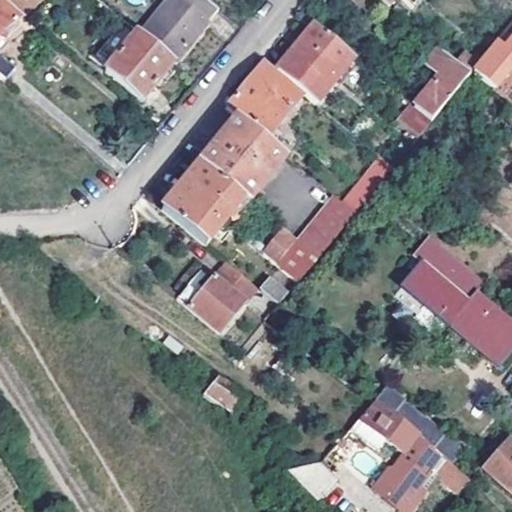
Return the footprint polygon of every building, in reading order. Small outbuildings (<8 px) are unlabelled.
[(0,0),(21,17),(39,0),(0,0)] [(16,70),(0,57),(0,36),(5,32),(21,17),(0,0),(0,76),(6,82),(16,70)] [(171,0),(141,37),(174,65),(218,12),(204,0),(171,0)] [(375,0),(386,9),(393,0),(375,0)] [(315,28),(277,73),(309,100),(317,106),(355,60),(315,28)] [(0,36),(0,51),(12,38),(5,32),(0,36)] [(141,37),(137,34),(105,74),(142,105),(174,65),(141,37)] [(472,73),(493,90),(511,65),(511,40),(503,51),(495,45),(472,73)] [(430,123),(468,77),(454,66),(436,50),(426,61),(442,75),(413,110),(430,123)] [(463,56),(454,66),(468,77),(472,72),(481,61),(474,56),(470,61),(463,56)] [(269,147),(309,100),(277,73),(264,63),(224,110),(237,120),(269,147)] [(199,165),(244,202),(246,204),(284,159),(269,147),(237,120),(227,132),(199,165)] [(205,248),(244,202),(199,165),(161,211),(205,248)] [(353,216),(372,193),(359,182),(339,205),(353,216)] [(315,261),(353,216),(339,205),(331,198),(293,243),(315,261)] [(414,300),(498,369),(511,351),(511,322),(478,295),(486,285),(429,238),(414,255),(425,264),(436,273),(414,300)] [(425,264),(403,291),(414,300),(436,273),(425,264)] [(277,304),(289,292),(271,274),(259,286),(277,304)] [(188,313),(218,338),(243,307),(214,281),(188,313)] [(263,322),(276,307),(261,295),(248,310),(263,322)] [(202,397),(235,418),(248,398),(217,379),(202,397)] [(384,391),(374,405),(393,419),(403,405),(384,391)] [(419,488),(442,457),(434,450),(393,419),(374,405),(359,423),(358,423),(352,430),(378,453),(386,443),(404,456),(400,461),(404,464),(397,473),(389,474),(382,484),(384,498),(402,511),(410,511),(425,493),(419,488)] [(444,436),(403,405),(393,419),(434,450),(444,436)] [(511,442),(486,471),(511,495),(511,442)] [(320,466),(289,474),(318,503),(338,482),(320,466)]
